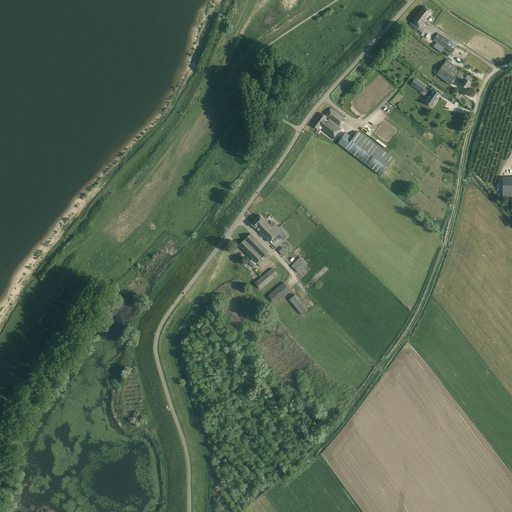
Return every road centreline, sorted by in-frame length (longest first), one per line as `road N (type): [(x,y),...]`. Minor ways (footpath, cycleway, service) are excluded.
road 1 (unclassified): [(190,511),(188,451),(157,357),(163,322),(299,128),(412,0)]
road 2 (track): [(283,476),(358,401),(422,304),(475,109)]
